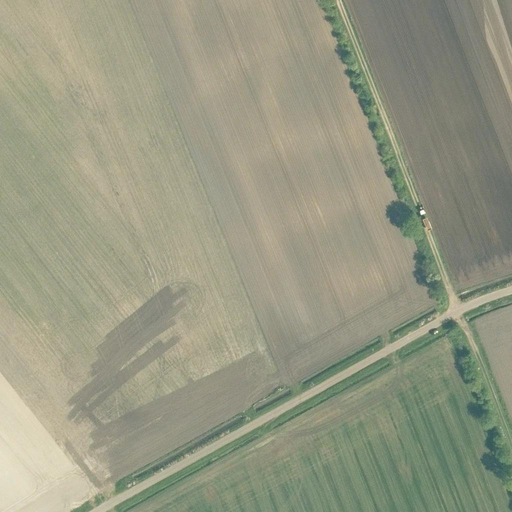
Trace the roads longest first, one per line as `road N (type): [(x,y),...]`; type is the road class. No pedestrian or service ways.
road 1 (track): [(337,0),(511,449)]
road 2 (unclassified): [(91,511),(455,311),(511,289)]
